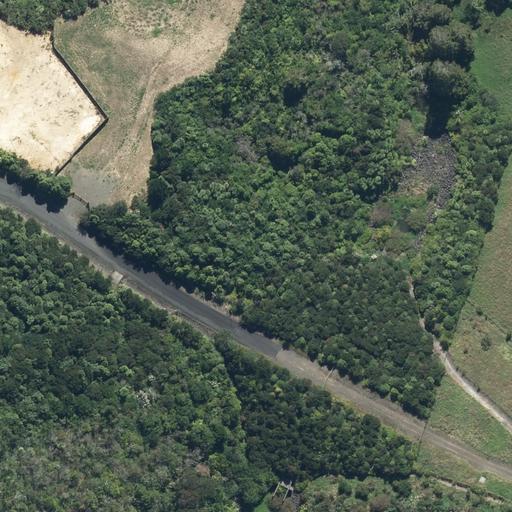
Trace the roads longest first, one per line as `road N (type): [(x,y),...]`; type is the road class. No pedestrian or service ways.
road 1 (track): [(0,184),(185,303),(423,429),(511,464)]
road 2 (unknown): [(55,218),(98,169),(125,111),(140,49)]
